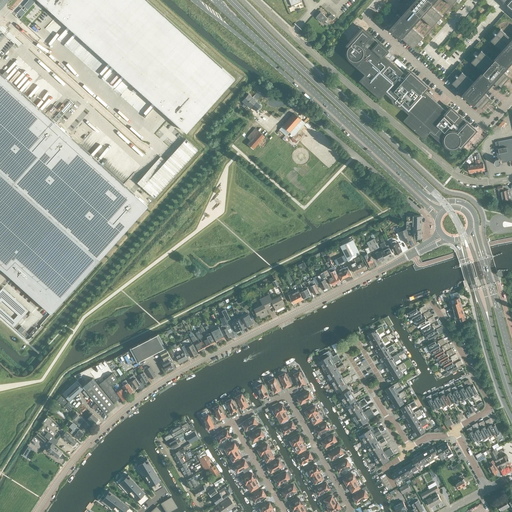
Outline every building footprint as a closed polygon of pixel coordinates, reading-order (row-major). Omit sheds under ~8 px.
[(28,0),(24,6),(29,9),(35,0),(34,0),(28,0)] [(234,79),(146,0),(38,0),(50,10),(49,10),(170,118),(186,132),(194,124),(234,79)] [(409,0),(408,2),(412,5),(405,13),(400,18),(396,15),(393,18),(392,17),(390,19),(392,20),(389,23),(401,34),(399,35),(413,48),(418,43),(424,37),(412,26),(416,21),(421,16),(433,27),(443,15),(431,4),(434,0),(446,0),(452,5),(456,0),(409,0)] [(456,0),(452,5),(446,0),(434,0),(431,4),(443,15),(433,27),(421,16),(416,21),(412,26),(424,37),(418,43),(413,48),(419,53),(433,38),(429,34),(430,34),(431,33),(435,36),(452,16),(449,13),(449,12),(450,11),(454,15),(467,0),(456,0)] [(502,0),(511,8),(511,6),(504,0),(502,0)] [(324,21),(328,24),(335,17),(331,13),(327,18),(323,14),(324,14),(322,12),(321,13),(320,12),(316,17),(323,23),(324,21)] [(511,19),(505,13),(481,39),(485,42),(484,43),(483,44),(479,41),(462,60),(466,64),(465,65),(464,66),(460,62),(446,78),(452,83),(456,78),(462,72),(474,82),(479,77),(483,72),(471,61),(481,50),(494,61),(498,56),(503,51),(491,40),(501,29),(511,39),(511,19)] [(498,56),(494,61),(481,50),(471,61),(483,72),(479,77),(474,82),(462,72),(456,78),(452,83),(466,95),(467,94),(479,105),(482,102),(484,103),(485,101),(484,100),(487,96),(483,93),(488,87),(494,80),(498,84),(501,80),(503,82),(505,80),(503,78),(506,75),(502,71),(508,65),(511,60),(511,39),(501,29),(491,40),(503,51),(498,56)] [(409,75),(408,76),(388,58),(384,54),(385,53),(385,51),(385,50),(385,48),(384,47),(367,32),(366,31),(364,31),(363,31),(361,31),(360,32),(348,45),(349,46),(348,48),(347,50),(347,53),(347,55),(348,57),(350,59),(349,60),(365,74),(360,80),(380,99),(386,93),(392,98),(393,101),(394,104),(396,106),(398,107),(401,108),(403,109),(409,114),(404,120),(424,139),(430,133),(446,147),(447,146),(449,147),(451,148),(454,148),(456,148),(458,147),(460,145),(461,146),(473,134),(472,133),(473,132),(473,130),(473,128),(472,126),(455,111),(453,110),(451,110),(449,111),(448,112),(442,106),(424,90),(425,89),(425,87),(425,86),(425,84),(424,83),(415,75),(414,75),(412,74),(411,74),(409,75)] [(0,73),(0,170),(99,259),(147,206),(0,73)] [(242,100),(246,104),(252,97),(248,93),(242,100)] [(252,97),(246,104),(250,108),(252,105),(255,108),(258,104),(255,101),(256,101),(252,97)] [(279,130),(280,130),(286,135),(289,131),(294,136),(305,123),(294,113),(279,130)] [(255,129),(247,138),(250,141),(247,144),(253,149),(264,137),(255,129)] [(161,156),(138,182),(155,197),(198,148),(186,138),(166,160),(161,156)] [(502,162),(511,160),(511,138),(495,142),(496,148),(496,149),(498,158),(496,158),(494,161),(494,164),(497,166),(500,165),(502,162)] [(99,259),(0,170),(0,267),(51,313),(99,259)] [(503,186),(498,187),(499,193),(502,196),(503,201),(504,204),(511,203),(508,189),(504,191),(503,186)] [(401,222),(405,230),(400,232),(405,242),(412,239),(403,221),(401,222)] [(421,229),(413,229),(413,234),(415,234),(415,238),(421,238),(421,229)] [(375,238),(373,234),(371,236),(372,239),(367,242),(371,251),(379,247),(375,238)] [(376,253),(380,261),(388,257),(385,251),(386,251),(385,249),(386,249),(385,246),(386,246),(384,242),(382,237),(380,238),(382,243),(380,244),(383,250),(376,253)] [(348,261),(351,263),(356,274),(357,273),(357,274),(360,273),(360,272),(366,269),(360,256),(361,255),(353,239),(340,246),(348,261)] [(396,254),(398,253),(399,254),(402,252),(401,252),(402,251),(400,247),(398,243),(397,244),(396,241),(391,243),(393,246),(392,246),(396,254)] [(366,254),(366,255),(362,257),(364,260),(365,260),(368,267),(372,265),(371,263),(373,261),(371,256),(372,256),(368,247),(365,248),(367,253),(366,254)] [(337,265),(347,261),(344,255),(334,260),(337,265)] [(304,262),(298,265),(301,270),(307,267),(304,262)] [(345,267),(341,269),(340,270),(338,271),(339,273),(338,273),(342,281),(352,275),(347,267),(346,268),(345,267)] [(327,270),(323,272),(326,277),(326,279),(327,278),(326,277),(327,277),(329,278),(332,285),(336,283),(333,276),(330,277),(327,270)] [(335,270),(331,272),(331,273),(333,276),(336,283),(340,281),(341,281),(337,274),(335,271),(335,270)] [(323,290),(329,287),(325,279),(326,279),(326,277),(325,277),(323,273),(320,274),(323,280),(319,282),(323,290)] [(309,286),(310,286),(314,294),(319,292),(316,285),(320,284),(316,276),(313,278),(314,280),(310,282),(310,281),(307,282),(309,286)] [(299,280),(296,281),(298,285),(301,292),(304,298),(311,295),(307,287),(305,286),(303,288),(301,284),(299,280)] [(0,290),(0,314),(14,327),(29,310),(3,287),(0,290)] [(294,303),(303,299),(298,290),(289,294),(294,303)] [(455,299),(451,300),(452,304),(454,311),(462,308),(460,301),(459,298),(460,298),(459,292),(453,293),(455,299)] [(281,303),(283,302),(280,295),(271,300),(269,295),(264,297),(270,308),(273,306),(275,310),(276,310),(283,306),(281,303)] [(266,310),(270,308),(264,297),(260,299),(262,305),(254,309),(257,315),(258,314),(260,318),(267,314),(268,314),(266,310)] [(412,319),(421,314),(422,313),(427,310),(425,305),(419,308),(420,309),(418,310),(417,308),(410,312),(408,313),(409,315),(410,317),(412,316),(413,318),(412,318),(412,319)] [(465,319),(462,308),(454,311),(457,322),(465,319)] [(225,309),(221,311),(224,316),(226,321),(230,319),(225,309)] [(422,316),(421,314),(412,319),(413,321),(414,322),(416,321),(417,323),(416,324),(425,319),(426,318),(432,315),(429,310),(423,314),(424,315),(422,316)] [(248,313),(239,317),(244,327),(246,326),(246,327),(250,325),(250,326),(254,324),(248,313)] [(220,319),(223,326),(222,325),(221,326),(221,327),(220,327),(226,338),(231,336),(228,330),(230,328),(226,321),(224,316),(220,319)] [(421,329),(430,324),(436,320),(433,316),(428,319),(428,320),(427,321),(425,319),(416,324),(418,326),(418,327),(420,326),(422,328),(421,329)] [(239,317),(231,321),(237,333),(240,331),(240,330),(243,328),(244,327),(239,317)] [(430,324),(421,329),(422,331),(423,332),(424,335),(425,334),(427,333),(434,329),(440,326),(438,321),(432,324),(433,325),(431,326),(430,324)] [(382,339),(381,338),(379,335),(384,331),(381,326),(368,334),(371,339),(368,341),(371,346),(374,344),(382,339)] [(427,333),(425,334),(426,336),(427,338),(428,340),(430,339),(439,334),(445,331),(442,326),(436,329),(437,330),(435,331),(434,329),(427,333)] [(218,327),(211,330),(217,343),(224,339),(218,327)] [(205,339),(203,340),(202,337),(204,336),(203,333),(201,334),(201,333),(199,334),(207,348),(211,346),(206,337),(204,337),(205,339)] [(205,335),(206,337),(211,346),(215,344),(211,336),(211,337),(209,333),(205,335)] [(159,351),(164,348),(157,334),(130,349),(131,351),(137,363),(159,351)] [(201,341),(199,342),(203,350),(207,348),(199,334),(198,334),(199,335),(197,336),(199,339),(200,338),(201,341)] [(387,348),(387,347),(385,344),(390,340),(387,335),(381,338),(382,339),(374,344),(376,348),(373,350),(376,355),(379,353),(387,348)] [(426,346),(429,352),(431,351),(432,351),(433,350),(439,346),(446,343),(443,338),(437,341),(438,342),(436,343),(435,341),(428,345),(426,346)] [(435,356),(444,351),(450,348),(447,343),(442,346),(442,347),(441,348),(439,346),(433,350),(432,351),(431,351),(432,353),(432,355),(435,353),(436,356),(435,356)] [(197,353),(192,344),(188,347),(187,344),(182,347),(182,348),(185,353),(188,351),(190,357),(191,356),(192,357),(193,356),(194,355),(197,353)] [(387,348),(379,353),(382,357),(379,359),(382,363),(385,362),(392,357),(392,356),(390,353),(395,349),(392,344),(387,347),(387,348)] [(159,351),(164,360),(160,362),(161,365),(163,364),(166,370),(172,366),(171,365),(174,363),(165,348),(164,348),(159,351)] [(177,353),(177,354),(175,356),(179,363),(187,359),(184,353),(185,353),(182,348),(181,349),(183,351),(179,353),(179,352),(177,353)] [(445,353),(444,351),(435,356),(436,358),(437,360),(439,359),(440,361),(439,361),(439,362),(448,357),(454,353),(452,348),(446,351),(447,352),(445,353)] [(322,367),(339,357),(337,354),(331,358),(330,356),(331,355),(328,351),(319,357),(321,360),(319,361),(322,367)] [(398,366),(398,365),(395,362),(401,358),(398,353),(392,356),(392,357),(385,362),(387,366),(384,368),(387,372),(390,370),(398,366)] [(443,367),(452,362),(459,358),(456,353),(450,357),(451,358),(449,359),(448,357),(439,362),(440,364),(441,365),(443,364),(444,366),(443,367)] [(339,357),(322,367),(325,372),(336,365),(334,363),(341,360),(339,357)] [(452,362),(443,367),(445,369),(445,370),(448,369),(449,371),(444,374),(445,376),(450,373),(449,371),(463,364),(463,363),(461,360),(455,363),(454,364),(452,362)] [(398,366),(390,370),(393,375),(390,377),(392,381),(403,375),(401,371),(406,367),(403,362),(398,365),(398,366)] [(336,365),(325,372),(328,377),(345,367),(343,364),(337,368),(336,365)] [(150,367),(145,370),(151,379),(156,376),(150,367)] [(328,377),(331,382),(342,376),(341,373),(347,370),(345,367),(328,377)] [(292,377),(296,385),(298,384),(299,386),(305,383),(302,377),(304,376),(302,372),(300,372),(299,371),(293,374),(294,376),(292,377)] [(143,384),(148,380),(143,372),(138,375),(143,384)] [(279,377),(277,378),(281,386),(284,385),(285,387),(290,385),(287,378),(289,377),(287,373),(285,374),(285,372),(279,375),(279,377)] [(118,380),(113,373),(99,384),(114,402),(119,398),(110,386),(118,380)] [(331,382),(334,387),(351,377),(351,376),(350,374),(343,378),(342,376),(331,382)] [(133,375),(128,379),(130,382),(134,388),(135,388),(136,388),(137,387),(137,386),(139,385),(138,384),(139,383),(136,378),(135,378),(133,375)] [(279,387),(281,386),(277,378),(275,379),(274,377),(268,380),(274,392),(280,390),(279,387)] [(340,391),(341,393),(350,387),(349,385),(348,385),(347,383),(353,380),(351,377),(334,387),(338,392),(340,391)] [(92,378),(82,386),(85,389),(82,392),(88,398),(90,396),(105,414),(115,406),(92,378)] [(472,386),(471,384),(468,379),(464,382),(466,387),(467,388),(472,397),(472,395),(474,394),(475,396),(479,394),(477,392),(478,392),(474,385),(472,386)] [(123,382),(124,384),(123,385),(121,383),(120,384),(121,387),(122,386),(127,394),(132,390),(127,382),(125,380),(123,382)] [(70,400),(83,388),(77,381),(63,393),(70,400)] [(399,394),(399,393),(396,389),(402,386),(399,381),(393,384),(385,389),(388,394),(385,396),(388,400),(391,398),(399,394)] [(262,398),(268,396),(267,393),(269,392),(265,384),(263,385),(262,384),(256,386),(262,398)] [(458,386),(464,397),(466,399),(465,398),(467,397),(469,399),(472,397),(467,388),(465,389),(464,387),(462,384),(458,386)] [(466,399),(464,397),(458,386),(456,387),(455,386),(452,388),(454,392),(459,401),(459,400),(461,399),(462,401),(463,400),(466,399)] [(340,396),(343,401),(360,391),(358,388),(352,392),(351,390),(352,389),(350,387),(341,393),(342,394),(340,396)] [(459,401),(454,392),(452,393),(451,392),(452,391),(450,387),(445,390),(447,393),(448,394),(452,401),(453,403),(452,402),(455,401),(456,403),(457,402),(459,401)] [(122,400),(127,397),(121,389),(117,392),(122,400)] [(298,395),(299,397),(297,398),(300,404),(312,397),(309,391),(307,392),(306,390),(298,395)] [(399,394),(391,398),(394,403),(390,405),(393,409),(404,403),(402,398),(407,395),(404,390),(399,393),(399,394)] [(453,403),(452,401),(448,394),(446,396),(445,394),(446,393),(444,390),(439,392),(441,396),(442,397),(445,404),(446,406),(447,405),(446,404),(448,403),(449,405),(451,405),(453,403)] [(343,401),(346,406),(357,400),(355,397),(362,393),(360,391),(343,401)] [(446,406),(445,404),(442,397),(439,398),(438,396),(439,396),(437,392),(433,395),(435,398),(435,399),(439,406),(440,408),(440,407),(442,405),(443,407),(444,407),(446,406)] [(247,406),(242,393),(236,396),(236,398),(234,399),(238,407),(240,406),(241,408),(247,406)] [(440,408),(439,406),(435,399),(433,400),(432,399),(433,398),(431,394),(426,397),(433,409),(436,408),(437,410),(438,409),(440,408)] [(236,408),(238,407),(234,399),(232,400),(231,398),(225,401),(231,413),(237,411),(236,408)] [(346,406),(349,411),(366,401),(364,398),(358,402),(357,400),(346,406)] [(414,412),(412,408),(417,405),(414,400),(401,408),(404,413),(401,414),(403,419),(407,417),(414,412)] [(349,411),(352,416),(363,410),(361,408),(368,404),(366,401),(349,411)] [(275,415),(285,410),(282,404),(280,405),(279,403),(272,407),(273,409),(272,410),(275,415)] [(222,405),(220,406),(219,404),(213,407),(219,419),(225,417),(224,414),(226,413),(222,405)] [(305,411),(308,417),(318,411),(315,406),(314,406),(313,404),(306,408),(307,410),(305,411)] [(64,419),(67,416),(54,405),(51,409),(64,419)] [(352,416),(355,421),(372,411),(370,408),(364,412),(363,410),(352,416)] [(420,421),(417,417),(423,414),(420,409),(414,412),(407,417),(409,422),(406,423),(409,428),(412,426),(420,421)] [(285,410),(275,415),(276,415),(280,422),(288,418),(287,415),(288,414),(285,410)] [(93,424),(98,419),(90,411),(88,413),(90,416),(88,418),(93,424)] [(318,411),(308,417),(310,422),(312,421),(314,424),(321,419),(317,412),(318,411)] [(355,421),(358,426),(369,420),(367,418),(374,414),(372,411),(355,421)] [(213,424),(215,423),(211,415),(209,416),(208,414),(202,417),(208,429),(214,426),(213,424)] [(242,424),(246,430),(257,423),(254,417),(252,418),(251,416),(243,421),(244,423),(242,424)] [(420,421),(412,426),(415,430),(411,432),(414,437),(425,431),(423,426),(428,423),(425,418),(420,421)] [(489,427),(492,434),(494,436),(493,435),(495,433),(496,435),(500,433),(499,431),(495,425),(493,426),(492,424),(493,423),(490,418),(485,421),(488,426),(489,427)] [(85,432),(90,426),(85,421),(83,423),(79,420),(76,423),(85,432)] [(282,427),(280,428),(284,434),(295,427),(292,421),(290,423),(289,420),(281,425),(282,427)] [(494,436),(492,434),(489,427),(486,428),(485,426),(486,426),(483,420),(479,423),(482,429),(486,436),(487,438),(487,437),(489,436),(490,438),(494,436)] [(323,421),(315,425),(317,428),(314,429),(318,435),(329,428),(326,422),(325,423),(323,421)] [(80,428),(73,422),(70,426),(81,436),(84,433),(79,429),(80,428)] [(182,426),(181,424),(170,430),(172,433),(164,437),(166,440),(174,436),(176,435),(184,430),(189,427),(190,429),(193,427),(192,423),(189,425),(188,422),(182,426)] [(487,438),(486,436),(482,429),(480,430),(479,428),(480,428),(477,422),(472,425),(475,430),(476,431),(480,438),(481,440),(480,439),(483,438),(484,440),(485,439),(487,438)] [(360,435),(363,440),(380,430),(378,428),(372,431),(371,429),(372,429),(369,424),(359,430),(362,434),(360,435)] [(81,436),(70,426),(69,427),(72,430),(70,432),(78,439),(81,436)] [(481,440),(480,438),(476,431),(474,432),(473,431),(474,430),(472,426),(467,429),(474,441),(476,440),(477,442),(479,441),(481,440)] [(258,428),(250,433),(251,435),(249,436),(253,442),(264,435),(261,429),(259,430),(258,428)] [(219,442),(231,435),(227,430),(225,431),(224,429),(216,434),(217,436),(216,437),(219,442)] [(363,440),(366,445),(376,439),(375,437),(381,433),(380,430),(363,440)] [(70,436),(66,431),(61,437),(66,441),(66,440),(73,446),(76,441),(70,436)] [(199,439),(198,437),(194,431),(186,436),(190,444),(199,439)] [(47,440),(39,432),(35,436),(44,443),(47,440)] [(58,441),(48,432),(45,436),(55,445),(58,441)] [(330,433),(322,438),(323,440),(321,441),(325,447),(336,440),(333,435),(332,435),(330,433)] [(292,446),(303,440),(300,435),(297,436),(296,434),(289,438),(290,440),(289,440),(292,446)] [(173,441),(169,443),(172,448),(178,444),(178,443),(181,441),(180,440),(178,436),(174,437),(175,438),(172,440),(173,441)] [(366,445),(369,451),(386,440),(384,437),(378,441),(376,439),(366,445)] [(305,448),(304,446),(305,445),(303,440),(292,446),(293,446),(297,453),(305,448)] [(386,440),(369,451),(372,456),(383,449),(381,447),(387,443),(386,440)] [(49,441),(45,445),(48,448),(47,449),(52,453),(58,458),(62,452),(52,443),(49,441)] [(228,454),(238,448),(234,443),(232,444),(231,442),(224,446),(225,448),(224,449),(228,454)] [(257,449),(260,455),(270,449),(267,444),(266,444),(265,442),(258,446),(259,448),(257,449)] [(443,442),(440,444),(447,456),(453,453),(451,449),(447,443),(444,444),(443,442)] [(442,459),(447,456),(440,444),(437,446),(438,448),(436,449),(434,446),(442,459)] [(427,447),(433,457),(435,459),(433,457),(438,454),(440,457),(442,459),(434,446),(431,447),(430,445),(427,447)] [(32,448),(28,446),(23,454),(26,456),(31,448),(32,448)] [(337,446),(329,450),(330,452),(328,454),(332,459),(343,453),(340,447),(338,448),(337,446)] [(435,459),(433,457),(427,447),(424,449),(426,451),(423,452),(429,462),(435,459)] [(187,453),(184,448),(179,451),(173,454),(176,459),(187,453)] [(238,448),(228,454),(233,461),(241,456),(239,454),(240,453),(238,448)] [(375,461),(392,450),(390,448),(384,451),(383,449),(372,456),(375,461)] [(197,455),(199,459),(201,463),(209,460),(208,459),(212,457),(208,449),(197,455)] [(270,449),(260,455),(263,459),(265,459),(266,461),(274,457),(270,450),(270,449)] [(493,449),(490,451),(496,463),(499,468),(500,470),(505,468),(504,467),(506,466),(506,464),(510,462),(508,457),(506,455),(506,454),(505,454),(501,456),(501,455),(500,456),(499,457),(498,458),(493,449)] [(375,461),(378,466),(389,460),(387,457),(394,453),(392,450),(375,461)] [(301,464),(312,458),(309,452),(307,453),(306,451),(298,455),(299,458),(298,458),(301,464)] [(187,453),(176,459),(179,465),(190,458),(189,456),(191,455),(190,452),(187,453)] [(416,454),(422,463),(424,466),(429,462),(423,452),(421,454),(419,452),(416,454)] [(477,458),(479,461),(486,457),(483,452),(482,453),(483,455),(477,458)] [(412,459),(418,469),(419,468),(418,468),(423,465),(424,466),(422,463),(416,454),(414,455),(415,457),(412,459)] [(164,485),(147,458),(138,464),(155,491),(164,485)] [(339,472),(345,468),(346,470),(350,468),(349,466),(350,465),(347,459),(345,460),(344,458),(336,463),(337,465),(335,466),(339,472)] [(179,466),(182,471),(188,468),(187,464),(192,462),(191,459),(185,462),(179,466)] [(243,461),(241,459),(233,464),(235,466),(233,467),(237,472),(248,465),(245,460),(243,461)] [(267,467),(271,472),(282,465),(279,460),(277,461),(276,459),(268,463),(269,465),(267,467)] [(407,462),(413,472),(418,469),(412,459),(413,461),(411,462),(410,460),(407,462)] [(209,460),(201,463),(203,467),(204,470),(208,467),(208,468),(212,466),(209,460)] [(491,465),(488,467),(492,475),(498,472),(497,470),(498,469),(493,460),(489,461),(491,465)] [(403,468),(408,475),(413,472),(407,462),(404,464),(405,466),(403,468)] [(310,476),(320,471),(317,465),(315,466),(313,464),(306,468),(307,470),(306,471),(310,476)] [(214,477),(216,475),(219,473),(214,465),(212,466),(208,468),(214,477)] [(188,468),(182,471),(185,476),(196,470),(195,467),(190,470),(188,468)] [(396,469),(402,478),(408,475),(403,468),(400,469),(399,467),(396,469)] [(392,474),(397,482),(402,478),(396,469),(393,471),(395,473),(392,474)] [(278,484),(289,478),(286,472),(284,473),(283,471),(275,475),(277,478),(274,479),(278,484)] [(320,471),(310,476),(314,483),(310,485),(312,488),(315,486),(323,481),(322,479),(321,476),(322,475),(320,471)] [(245,484),(255,478),(252,473),(250,474),(249,472),(242,476),(243,478),(242,479),(245,484)] [(343,479),(346,485),(356,479),(353,474),(352,474),(351,472),(344,476),(345,478),(343,479)] [(192,488),(199,484),(198,481),(199,480),(200,481),(202,480),(203,483),(205,482),(204,479),(202,474),(198,476),(197,475),(195,476),(192,478),(188,480),(192,488)] [(461,479),(455,482),(459,489),(467,484),(464,479),(464,478),(462,474),(459,476),(461,479)] [(123,479),(120,482),(124,486),(128,491),(137,501),(141,506),(149,498),(145,493),(128,475),(124,478),(123,479)] [(217,486),(219,485),(224,482),(221,479),(221,478),(214,483),(216,487),(217,486)] [(255,478),(245,484),(246,484),(250,491),(258,486),(256,484),(258,483),(255,478)] [(349,490),(350,489),(352,492),(360,487),(355,480),(356,479),(346,485),(349,490)] [(198,487),(193,490),(197,496),(200,494),(202,493),(203,492),(207,490),(205,485),(206,484),(207,485),(210,483),(208,480),(197,486),(198,487)] [(324,484),(323,481),(315,486),(316,488),(315,489),(318,495),(330,488),(326,482),(324,484)] [(285,497),(297,490),(293,484),(292,485),(290,483),(283,488),(284,490),(282,491),(285,497)] [(400,488),(403,493),(411,489),(407,483),(400,488)] [(219,485),(214,488),(208,492),(211,497),(217,492),(216,490),(219,488),(218,487),(220,486),(219,485)] [(428,489),(436,504),(442,501),(438,493),(437,493),(436,491),(439,490),(436,485),(428,489)] [(260,491),(259,489),(251,493),(252,495),(251,496),(254,502),(266,495),(262,490),(260,491)] [(362,489),(354,493),(355,496),(353,497),(356,503),(368,496),(364,490),(363,491),(362,489)] [(428,489),(420,494),(423,499),(426,497),(427,499),(431,507),(436,504),(428,489)] [(105,496),(102,500),(107,503),(112,507),(113,508),(118,511),(132,511),(134,510),(129,506),(109,491),(106,494),(106,495),(105,496)] [(223,499),(219,493),(212,498),(216,504),(223,499)] [(327,508),(337,502),(335,497),(333,498),(332,495),(324,500),(328,507),(327,508)] [(171,497),(160,503),(165,511),(169,511),(178,507),(171,497)] [(289,504),(293,510),(303,504),(299,498),(299,499),(297,497),(290,501),(292,503),(289,504)] [(235,506),(229,498),(218,506),(221,511),(227,511),(232,509),(235,511),(234,511),(242,511),(243,511),(240,508),(238,510),(235,506)] [(418,499),(409,505),(412,510),(411,510),(412,511),(419,511),(418,511),(419,510),(420,511),(419,509),(422,507),(418,499)] [(497,503),(501,511),(509,506),(511,510),(511,500),(508,503),(505,499),(497,503)] [(261,511),(264,511),(273,507),(269,502),(267,503),(266,501),(259,505),(260,507),(259,508),(261,511)] [(403,501),(395,506),(398,511),(407,511),(406,510),(408,509),(403,501)] [(340,508),(337,502),(327,508),(329,511),(337,511),(340,511),(338,509),(340,508)]
